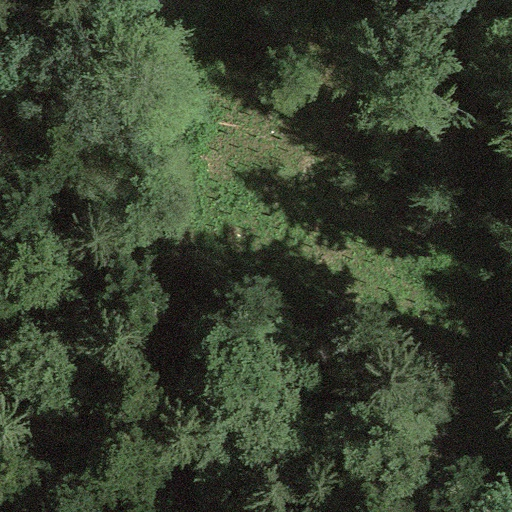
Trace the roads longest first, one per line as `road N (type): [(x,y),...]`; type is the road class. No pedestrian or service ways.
road 1 (track): [(465,0),(483,274)]
road 2 (track): [(511,441),(483,274)]
